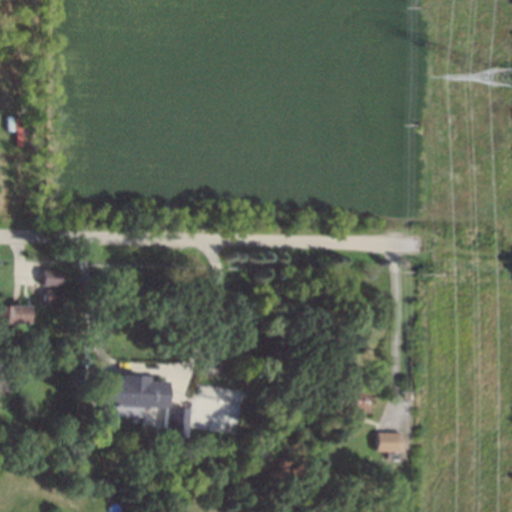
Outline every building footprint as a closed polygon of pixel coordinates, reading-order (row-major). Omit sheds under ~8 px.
[(61,270),(40,269),(40,286),(61,286),(61,270)] [(61,289),(43,288),(43,305),(60,306),(61,289)] [(27,305),(0,305),(0,323),(28,323),(27,305)] [(161,407),(162,380),(144,380),(144,375),(116,374),(116,378),(98,378),(97,405),(161,407)] [(366,391),(338,390),(337,411),(366,412),(366,391)] [(162,437),(185,438),(186,407),(163,407),(162,437)] [(402,452),(403,432),(376,432),(376,451),(402,452)]
